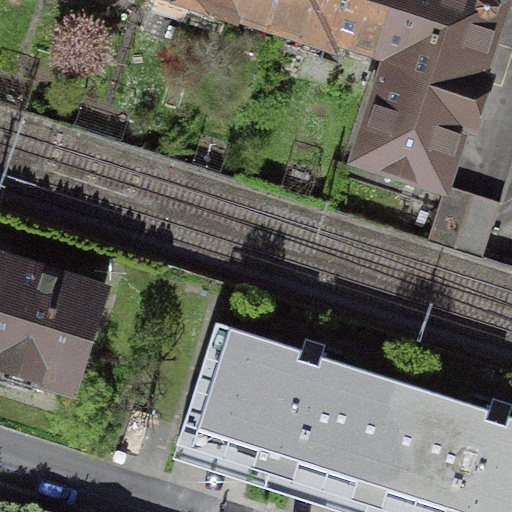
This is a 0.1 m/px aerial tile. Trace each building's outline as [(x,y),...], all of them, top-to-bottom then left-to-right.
[(155,0),(151,12),(186,23),(193,0),(155,0)] [(227,16),(283,35),(294,0),(193,0),(186,23),(221,35),(227,16)] [(336,43),(377,57),(390,19),(395,21),(401,0),(294,0),(283,35),(334,52),(336,43)] [(355,164),(443,193),(445,186),(464,129),(468,131),(485,82),(481,80),(507,2),(499,0),(401,0),(395,21),(390,19),(377,57),(389,61),(355,164)] [(427,243),(482,260),(500,203),(470,194),(445,186),(443,193),(427,243)] [(98,295),(0,264),(0,365),(3,366),(0,374),(0,383),(15,388),(32,394),(37,378),(70,388),(98,295)] [(173,459),(337,511),(364,511),(405,386),(320,360),(318,369),(308,366),(298,362),(301,353),(216,326),(173,459)] [(511,511),(511,420),(508,419),(505,428),(495,425),(485,422),(488,413),(405,386),(364,511),(511,511)]
